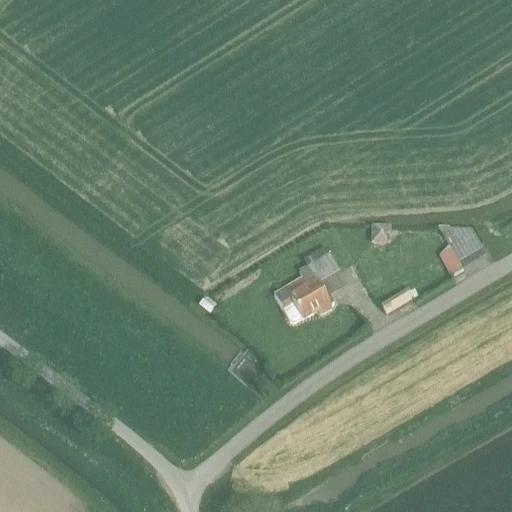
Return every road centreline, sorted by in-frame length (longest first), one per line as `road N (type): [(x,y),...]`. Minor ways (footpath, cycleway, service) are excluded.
road 1 (unclassified): [(189,511),(158,463),(0,339)]
road 2 (track): [(360,511),(511,424)]
